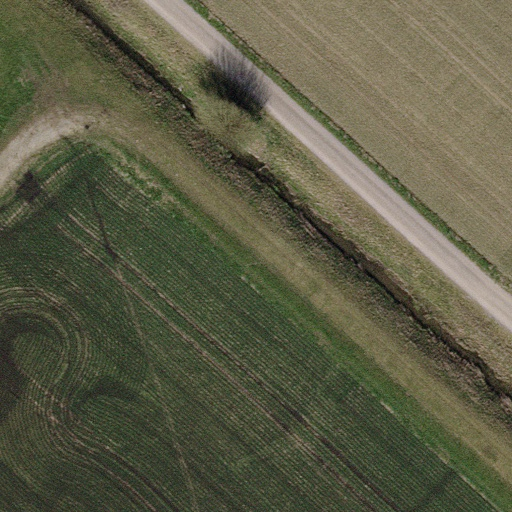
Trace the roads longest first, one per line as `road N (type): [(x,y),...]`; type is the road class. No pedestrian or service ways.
road 1 (track): [(0,164),(74,82),(511,468)]
road 2 (track): [(511,310),(174,0)]
